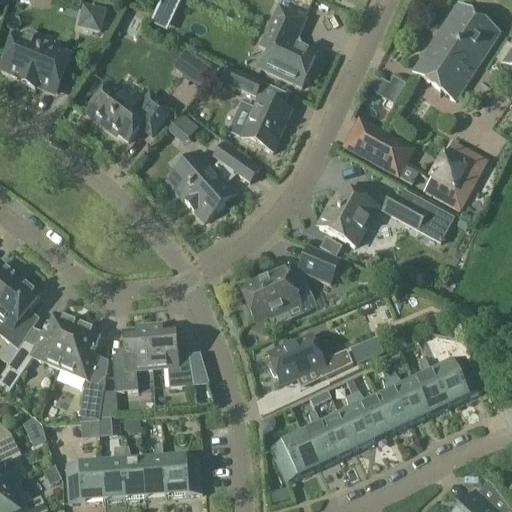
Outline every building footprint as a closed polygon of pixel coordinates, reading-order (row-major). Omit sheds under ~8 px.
[(455,104),(499,36),(458,7),(414,75),(455,104)] [(98,34),(104,13),(83,8),(77,29),(98,34)] [(302,92),(305,86),(308,85),(311,78),(310,74),(318,57),(299,49),(297,42),(306,23),(279,11),(261,51),(270,55),(261,74),(302,92)] [(56,95),(70,62),(56,56),(56,54),(15,38),(0,74),(21,83),(19,88),(35,94),(37,89),(41,91),(42,89),(56,95)] [(511,54),(503,67),(511,73),(511,54)] [(225,70),(218,85),(227,89),(234,74),(225,70)] [(256,102),(258,97),(263,87),(234,74),(227,89),(256,102)] [(373,80),(368,88),(374,92),(373,94),(392,105),(404,86),(393,79),(389,86),(380,81),(379,83),(373,80)] [(139,110),(109,87),(87,116),(108,133),(109,131),(128,145),(140,130),(152,139),(171,114),(149,98),(139,110)] [(260,97),(242,141),(274,156),(293,112),(260,97)] [(413,153),(361,123),(347,150),(399,178),(413,153)] [(489,165),(453,145),(425,195),(461,215),(489,165)] [(260,171),(234,152),(224,146),(214,160),(220,164),(215,170),(200,154),(166,184),(204,226),(238,196),(226,182),(234,175),(249,186),(260,171)] [(357,169),(351,178),(380,195),(385,186),(357,169)] [(354,250),(376,210),(344,192),(333,213),(330,211),(319,231),(354,250)] [(420,234),(429,216),(390,197),(382,215),(420,234)] [(330,287),(339,265),(308,252),(299,274),(330,287)] [(0,308),(20,284),(0,267),(0,308)] [(283,276),(281,273),(265,280),(266,282),(241,293),(255,324),(266,320),(273,336),(293,327),(286,311),(299,306),(286,274),(283,276)] [(0,338),(18,353),(33,332),(39,323),(28,314),(40,300),(20,284),(0,308),(0,321),(5,326),(0,331),(0,338)] [(65,357),(78,328),(55,318),(46,340),(33,332),(18,353),(0,380),(0,389),(8,397),(33,361),(59,372),(65,357)] [(65,357),(59,372),(86,383),(84,394),(79,426),(99,425),(99,422),(100,422),(108,364),(92,357),(101,337),(78,328),(65,357)] [(149,333),(152,373),(168,371),(170,392),(194,390),(189,358),(177,359),(175,331),(149,333)] [(136,374),(152,373),(149,333),(123,335),(125,361),(112,362),(115,396),(138,394),(136,374)] [(322,363),(311,339),(267,358),(280,389),(295,382),(299,391),(352,368),(345,353),(322,363)] [(361,349),(351,353),(357,368),(367,363),(361,349)] [(432,376),(448,410),(481,395),(465,360),(432,376)] [(448,410),(432,376),(425,362),(417,366),(424,379),(413,385),(430,419),(448,410)] [(430,419),(413,385),(401,390),(395,377),(389,380),(411,428),(430,419)] [(393,437),(411,428),(389,380),(382,384),(388,397),(376,402),(393,437)] [(352,383),(346,385),(352,397),(357,394),(352,383)] [(313,410),(331,401),(327,394),(309,403),(313,410)] [(356,454),(374,445),(358,411),(351,397),(345,400),(351,414),(339,419),(356,454)] [(376,402),(358,411),(374,445),(393,437),(376,402)] [(103,421),(114,420),(113,408),(102,409),(103,421)] [(337,463),(321,428),(315,415),(308,419),(314,432),(302,437),(319,471),(337,463)] [(337,463),(356,454),(339,419),(321,428),(337,463)] [(0,445),(10,438),(0,429),(0,445)] [(286,487),(319,471),(302,437),(270,453),(286,487)] [(0,494),(20,486),(19,485),(16,487),(5,466),(20,459),(10,438),(0,445),(0,494)] [(166,501),(163,463),(161,438),(154,439),(156,463),(143,464),(145,502),(166,501)] [(105,505),(125,504),(121,451),(114,452),(115,466),(102,467),(105,505)] [(145,502),(143,464),(130,465),(129,451),(121,451),(125,504),(145,502)] [(163,463),(166,501),(202,498),(199,460),(163,463)] [(68,508),(105,505),(102,467),(66,469),(68,508)] [(20,486),(0,494),(0,511),(44,511),(40,502),(32,505),(28,496),(25,498),(20,486)] [(287,491),(271,495),(274,507),(290,502),(287,491)] [(495,511),(475,494),(458,511),(495,511)]
